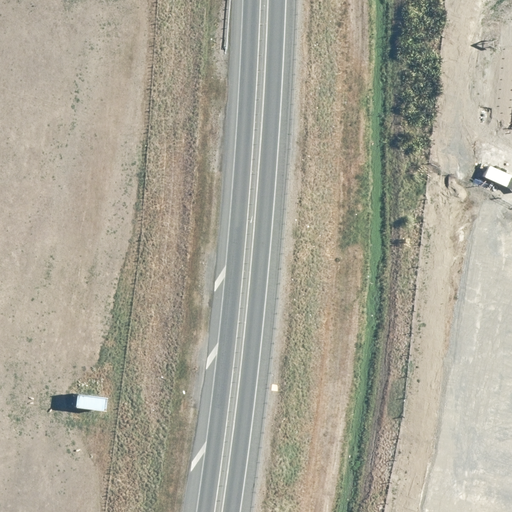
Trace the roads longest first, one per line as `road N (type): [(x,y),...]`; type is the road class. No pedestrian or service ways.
road 1 (trunk): [(203,511),(227,373),(254,0)]
road 2 (trunk): [(276,0),(259,259),(229,511)]
